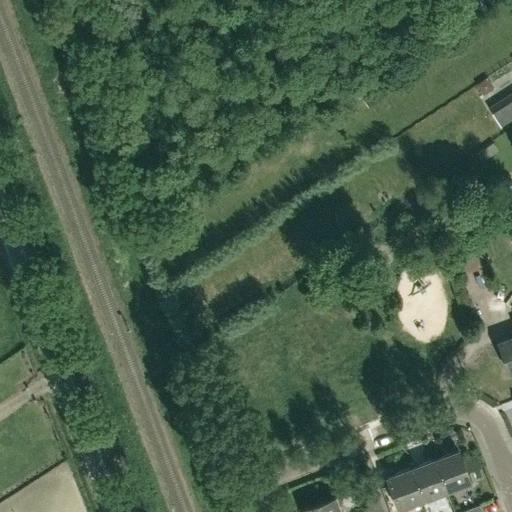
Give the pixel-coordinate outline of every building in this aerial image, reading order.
[(511,118),(511,91),(488,107),(500,126),(511,118)] [(460,274),(484,266),(475,240),(451,248),(460,274)] [(511,337),(498,343),(509,372),(511,371),(511,337)] [(434,458),(447,492),(471,482),(459,449),(434,458)] [(423,501),(447,492),(434,458),(410,467),(423,501)] [(399,510),(423,501),(410,467),(386,476),(399,510)] [(370,511),(382,507),(376,491),(364,496),(370,511)] [(303,511),(341,511),(335,496),(302,508),(303,511)]
